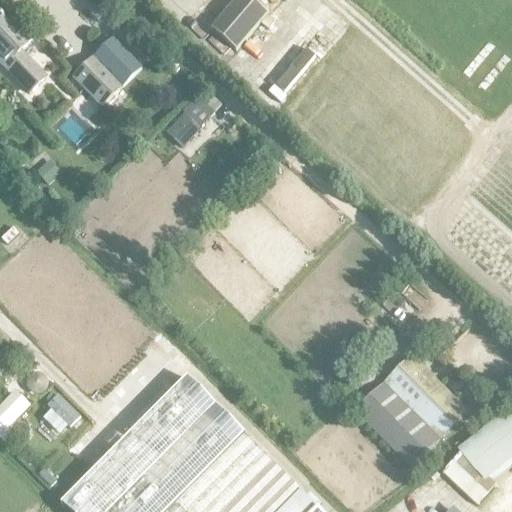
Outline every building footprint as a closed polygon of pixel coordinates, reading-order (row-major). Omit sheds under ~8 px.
[(236,53),(267,16),(248,0),(239,0),(212,32),(236,53)] [(16,21),(9,27),(3,21),(4,20),(1,17),(0,17),(0,65),(29,96),(46,79),(21,54),(35,40),(16,21)] [(94,60),(74,80),(102,109),(122,89),(137,74),(136,74),(138,71),(128,61),(125,63),(109,46),(94,60)] [(204,93),(183,115),(200,131),(221,109),(204,93)] [(183,118),(165,136),(181,151),(199,133),(183,118)] [(412,471),(469,415),(412,357),(355,413),(412,471)] [(187,380),(61,506),(67,511),(282,511),(300,494),(245,438),(187,380)] [(16,396),(0,412),(0,426),(6,432),(29,408),(16,396)] [(442,475),(463,495),(466,492),(484,508),(500,490),(488,480),(511,459),(511,413),(464,455),(462,454),(442,475)] [(318,511),(308,501),(296,511),(318,511)]
